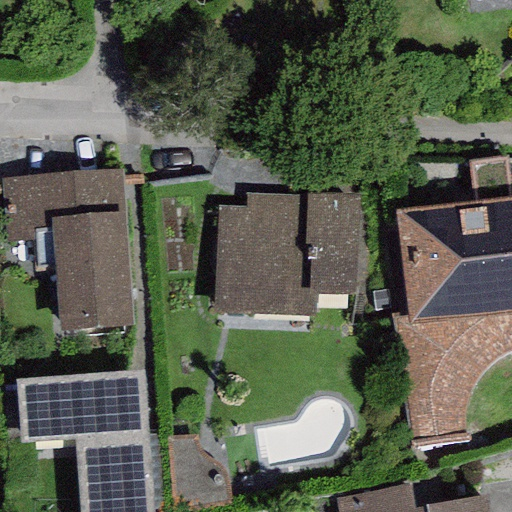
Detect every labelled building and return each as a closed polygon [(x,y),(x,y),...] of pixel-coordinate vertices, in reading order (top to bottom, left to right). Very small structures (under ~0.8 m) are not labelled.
[(23,241),(69,237),(80,350),(158,343),(140,151),(16,162),(23,241)] [(381,223),(234,216),(229,329),(376,336),(381,223)] [(511,224),(420,235),(432,345),(511,336),(511,224)] [(177,511),(169,389),(37,398),(42,467),(94,463),(97,511),(177,511)] [(339,496),(341,511),(488,511),(485,489),(412,503),(409,481),(339,496)]
